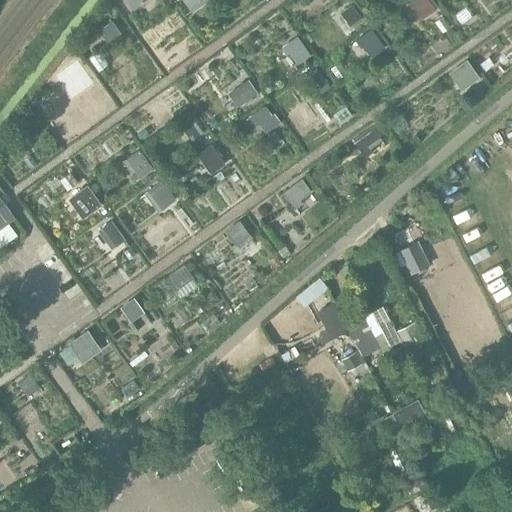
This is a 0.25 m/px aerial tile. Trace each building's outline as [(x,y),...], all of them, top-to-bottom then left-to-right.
[(125,0),(133,10),(141,4),(139,2),(140,0),(125,0)] [(185,0),(192,11),(208,0),(185,0)] [(432,0),(411,0),(407,3),(419,21),(435,10),(431,4),(434,2),(432,0)] [(339,12),(349,26),(361,18),(351,4),(339,12)] [(106,43),(120,32),(111,20),(97,31),(106,43)] [(370,29),(354,40),(359,48),(362,46),(370,57),(384,48),(370,29)] [(296,36),(279,48),(284,55),(287,53),(295,65),(309,56),(296,36)] [(466,61),(449,73),(462,90),(479,78),(466,61)] [(72,79),(81,73),(75,65),(58,77),(66,88),(75,82),(72,79)] [(315,69),(301,78),(306,86),(310,84),(317,96),(329,88),(315,69)] [(252,93),(245,82),(235,89),(243,100),(252,93)] [(263,107),(249,118),(254,126),(257,124),(264,134),(279,123),(272,114),(270,116),(263,107)] [(8,131),(19,147),(35,136),(24,119),(8,131)] [(191,120),(179,128),(189,142),(201,133),(191,120)] [(372,123),(352,137),(359,148),(360,147),(364,153),(372,147),(370,143),(381,136),(372,123)] [(195,154),(210,174),(225,163),(210,144),(195,154)] [(121,161),(135,180),(152,168),(139,149),(121,161)] [(301,178),(282,192),(294,209),(302,203),(299,200),(311,191),(301,178)] [(158,182),(145,192),(160,212),(173,201),(158,182)] [(86,185),(68,198),(75,207),(78,205),(86,216),(101,205),(86,185)] [(0,194),(3,192),(0,187),(0,225),(13,217),(0,198),(0,194)] [(261,221),(269,215),(265,209),(257,214),(261,221)] [(124,239),(111,220),(97,230),(111,249),(124,239)] [(224,230),(235,245),(249,235),(238,220),(224,230)] [(398,251),(410,274),(429,265),(417,241),(398,251)] [(387,295),(370,262),(357,269),(374,301),(387,295)] [(174,291),(193,277),(183,263),(167,275),(168,276),(164,278),(174,291)] [(308,284),(314,292),(325,283),(319,275),(308,284)] [(414,310),(403,289),(393,295),(405,315),(414,310)] [(144,312),(133,297),(119,307),(130,322),(144,312)] [(318,331),(324,342),(347,330),(333,302),(316,311),(324,328),(318,331)] [(381,350),(401,340),(396,331),(383,306),(371,312),(363,316),(359,308),(342,317),(346,326),(348,330),(353,340),(358,350),(362,356),(380,347),(381,350)] [(414,322),(396,331),(401,340),(410,359),(428,349),(414,322)] [(81,363),(101,349),(86,330),(67,343),(81,363)] [(280,354),(285,363),(291,359),(287,350),(280,354)] [(347,371),(361,363),(355,351),(340,359),(347,371)] [(39,387),(29,373),(16,382),(27,396),(39,387)] [(235,431),(236,430),(245,426),(230,399),(221,404),(235,431)] [(392,412),(392,413),(402,431),(427,418),(417,399),(392,412)] [(173,462),(214,436),(226,428),(208,401),(156,434),(173,462)] [(254,469),(255,469),(274,459),(264,442),(308,418),(302,407),(239,439),(254,469)] [(373,409),(361,415),(366,426),(379,420),(373,409)] [(403,432),(402,431),(392,413),(383,418),(393,438),(403,432)] [(398,446),(387,451),(397,472),(408,467),(398,446)] [(422,468),(428,479),(441,472),(435,460),(422,468)] [(410,494),(427,484),(420,473),(403,483),(410,494)] [(412,497),(419,511),(440,511),(437,507),(427,490),(412,497)] [(445,501),(438,504),(442,511),(445,511),(449,510),(445,501)]
